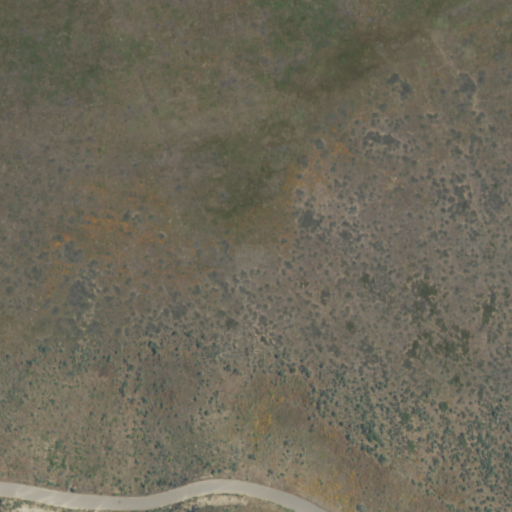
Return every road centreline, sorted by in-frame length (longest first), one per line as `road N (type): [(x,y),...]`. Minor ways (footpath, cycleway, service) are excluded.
road 1 (residential): [(146,504),(233,489),(312,511)]
road 2 (residential): [(0,490),(146,504)]
